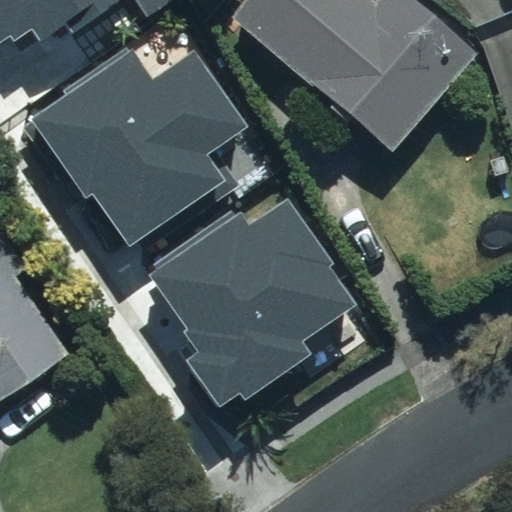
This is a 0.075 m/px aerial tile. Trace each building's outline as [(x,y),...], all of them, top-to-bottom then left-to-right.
[(0,0),(0,28),(3,26),(14,42),(56,15),(63,26),(102,0),(142,0),(149,10),(163,0),(0,0)] [(363,0),(249,0),(227,28),(390,162),(477,56),(408,0),(380,0),(374,8),(363,0)] [(94,191),(132,247),(236,176),(219,151),(252,128),(193,43),(151,72),(129,40),(22,112),(82,198),(94,191)] [(178,364),(218,421),(315,355),(306,342),(358,307),(287,203),(253,226),(240,207),(150,269),(185,321),(178,327),(195,352),(178,364)] [(0,407),(67,357),(13,287),(30,275),(0,234),(0,407)]
